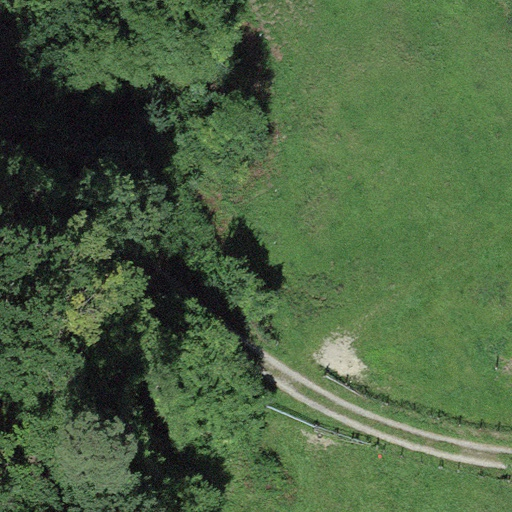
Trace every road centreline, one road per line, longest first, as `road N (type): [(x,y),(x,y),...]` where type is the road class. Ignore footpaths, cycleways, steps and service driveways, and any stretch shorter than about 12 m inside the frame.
road 1 (track): [(0,179),(84,209),(289,374),(383,431),(511,447)]
road 2 (track): [(511,222),(289,374),(301,463),(330,511)]
